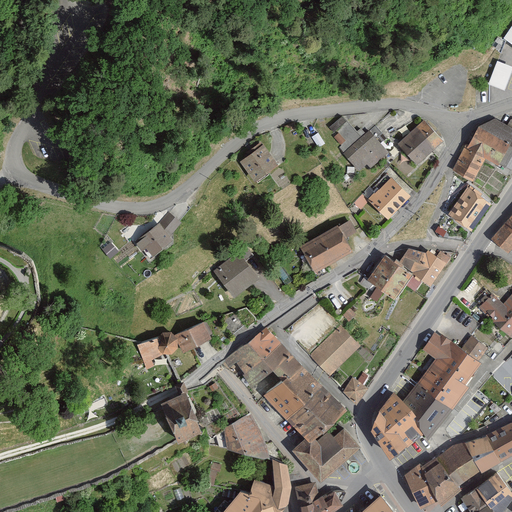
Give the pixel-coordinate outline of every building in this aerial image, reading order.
[(489,87),(505,93),(511,73),(511,69),(498,64),(489,87)] [(426,120),(400,143),(418,163),(444,139),(426,120)] [(475,129),(450,172),(471,179),(482,159),(491,165),(511,130),(495,120),(475,129)] [(370,128),(343,152),(359,169),(367,161),(371,165),(389,149),(370,128)] [(511,129),(511,130),(491,165),(507,173),(511,169),(511,129)] [(259,145),(235,162),(251,184),(275,167),(259,145)] [(391,174),(368,197),(388,216),(411,193),(391,174)] [(470,184),(449,214),(471,229),(492,199),(470,184)] [(354,202),(361,208),(369,199),(362,193),(354,202)] [(139,242),(136,244),(142,252),(146,248),(153,257),(174,241),(170,237),(182,222),(168,211),(159,223),(138,240),(139,242)] [(340,222),(297,244),(310,268),(353,246),(340,222)] [(511,225),(509,222),(495,237),(507,253),(511,248),(511,225)] [(118,252),(110,242),(102,249),(110,259),(118,252)] [(236,251),(211,268),(229,295),(255,278),(236,251)] [(385,254),(367,278),(391,296),(409,273),(385,254)] [(489,292),(476,305),(508,337),(511,332),(511,290),(499,303),(489,292)] [(158,338),(137,345),(147,370),(155,366),(152,360),(163,355),(172,355),(178,348),(178,343),(183,353),(212,339),(210,335),(213,334),(206,321),(175,335),(171,332),(163,333),(158,338)] [(340,325),(311,355),(328,372),(357,341),(340,325)] [(249,343),(224,360),(229,367),(236,363),(244,374),(243,375),(252,389),(273,372),(281,381),(282,382),(287,377),(289,379),(303,367),(266,327),(249,343)] [(435,359),(417,384),(453,410),(469,388),(465,385),(482,363),(478,361),(488,348),(472,336),(462,348),(443,335),(441,337),(435,332),(423,350),(435,359)] [(347,411),(303,367),(289,379),(287,377),(282,382),(281,381),(263,396),(305,439),(316,440),(347,411)] [(364,388),(350,377),(339,391),(353,402),(364,388)] [(175,387),(179,395),(160,404),(162,409),(177,441),(178,444),(203,433),(198,422),(199,422),(186,394),(188,392),(187,390),(184,383),(175,387)] [(215,383),(209,387),(212,391),(218,388),(215,383)] [(417,384),(402,401),(416,417),(414,419),(417,427),(423,435),(428,441),(453,410),(417,384)] [(378,412),(372,432),(390,460),(423,435),(417,427),(414,419),(416,417),(402,401),(395,393),(378,412)] [(246,410),(220,428),(224,447),(265,456),(265,450),(257,429),(246,410)] [(511,422),(486,435),(501,462),(511,456),(511,422)] [(317,441),(316,440),(305,439),(292,451),(321,484),(361,448),(345,429),(334,437),(329,431),(317,441)] [(486,435),(465,443),(480,471),(482,474),(501,462),(486,435)] [(453,446),(436,457),(459,487),(480,471),(465,443),(453,446)] [(284,462),(269,456),(269,484),(252,477),(243,491),(235,487),(215,511),(274,511),(284,497),(286,484),(284,462)] [(436,457),(422,467),(438,502),(441,507),(462,490),(459,487),(436,457)] [(420,463),(404,475),(421,510),(438,502),(422,467),(420,463)] [(468,510),(464,511),(503,511),(511,500),(511,492),(497,473),(461,499),(468,510)] [(312,482),(298,485),(303,511),(325,511),(342,501),(334,485),(316,493),(312,482)] [(397,511),(382,494),(362,511),(397,511)]
